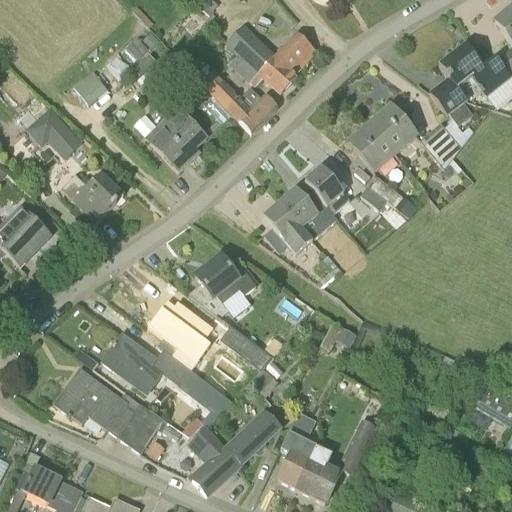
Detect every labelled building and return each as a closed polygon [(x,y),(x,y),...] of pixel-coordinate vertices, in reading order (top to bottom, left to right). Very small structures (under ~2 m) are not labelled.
[(203,26),(210,18),(200,8),(192,16),(203,26)] [(511,12),(494,26),(511,49),(511,12)] [(141,45),(150,54),(159,45),(150,36),(141,45)] [(249,86),(272,62),(244,36),(230,50),(243,62),(234,72),(249,86)] [(295,37),(272,62),(249,86),(254,90),(262,81),(279,98),(294,82),(288,76),(311,52),(295,37)] [(511,67),(511,50),(497,63),(496,61),(482,72),(465,49),(438,70),(447,82),(428,97),(446,120),(466,105),(457,92),(471,81),(477,90),(476,91),(480,97),(482,95),(486,101),(511,82),(505,73),(511,67)] [(72,91),(87,110),(106,95),(92,76),(72,91)] [(249,116),(212,76),(202,86),(239,126),(250,139),(276,112),(264,100),(249,116)] [(390,111),(369,129),(394,158),(415,140),(390,111)] [(51,152),(70,136),(49,112),(25,134),(40,151),(46,146),(51,152)] [(178,177),(193,164),(189,159),(206,143),(177,112),(145,142),(178,177)] [(440,127),(430,136),(452,163),(461,152),(440,127)] [(394,158),(369,129),(348,148),(373,177),(394,158)] [(452,163),(430,136),(419,145),(444,175),(452,163)] [(0,167),(0,185),(9,175),(0,167)] [(303,186),(313,197),(333,220),(349,205),(320,171),(303,186)] [(120,197),(99,176),(85,191),(73,180),(60,195),(95,228),(115,207),(113,204),(120,197)] [(402,201),(376,181),(369,191),(377,198),(393,211),(402,201)] [(385,206),(377,198),(369,191),(366,189),(359,201),(378,216),(385,206)] [(333,220),(313,197),(304,204),(295,193),(278,207),(311,245),(337,224),(333,220)] [(311,245),(278,207),(262,221),(271,232),(263,240),(278,258),(286,251),(294,260),(311,245)] [(39,251),(49,241),(19,212),(0,230),(0,253),(16,269),(36,248),(39,251)] [(333,284),(341,277),(327,260),(321,264),(330,275),(314,289),(321,294),(333,284)] [(201,288),(187,299),(218,322),(219,323),(228,315),(233,321),(249,310),(242,301),(253,291),(242,277),(235,281),(220,261),(195,281),(201,288)] [(171,299),(146,332),(162,344),(175,354),(171,359),(183,368),(206,338),(202,336),(209,327),(171,299)] [(228,329),(219,323),(211,333),(219,340),(228,329)] [(343,333),(332,327),(318,350),(329,356),(343,333)] [(183,368),(171,359),(163,352),(161,354),(155,362),(122,338),(102,366),(146,397),(161,377),(179,390),(219,420),(231,406),(190,374),(183,368)] [(163,352),(171,359),(175,354),(162,344),(157,351),(161,354),(163,352)] [(264,371),(271,360),(261,353),(253,363),(264,371)] [(277,388),(262,373),(247,389),(262,404),(277,388)] [(87,420),(117,442),(140,409),(124,397),(119,404),(79,375),(55,409),(81,428),(87,420)] [(508,425),(511,427),(511,426),(511,410),(486,396),(476,413),(505,430),(508,425)] [(129,450),(151,416),(141,408),(140,409),(117,442),(129,450)] [(151,416),(129,450),(138,457),(162,424),(151,416)] [(225,452),(239,469),(278,433),(264,417),(225,452)] [(278,485),(295,493),(308,465),(309,465),(315,452),(306,447),(314,427),(298,419),(280,455),(290,459),(278,485)] [(197,421),(182,435),(189,441),(203,428),(197,421)] [(349,483),(373,434),(360,427),(340,466),(344,468),(338,478),(349,483)] [(164,431),(161,437),(176,446),(180,440),(164,431)] [(205,499),(239,469),(225,452),(206,431),(189,447),(208,469),(192,484),(205,499)] [(457,449),(442,440),(432,456),(448,465),(457,449)] [(145,457),(155,464),(163,453),(153,446),(145,457)] [(308,465),(295,493),(309,499),(324,506),(339,475),(327,469),(332,459),(315,452),(309,465),(308,465)] [(22,466),(13,491),(22,496),(34,472),(22,466)] [(74,511),(82,497),(59,486),(59,485),(34,472),(22,496),(54,511),(74,511)] [(3,511),(17,511),(21,504),(10,498),(3,511)] [(88,504),(80,501),(75,511),(130,511),(114,504),(111,511),(89,501),(88,504)] [(419,511),(394,501),(389,511),(419,511)]
